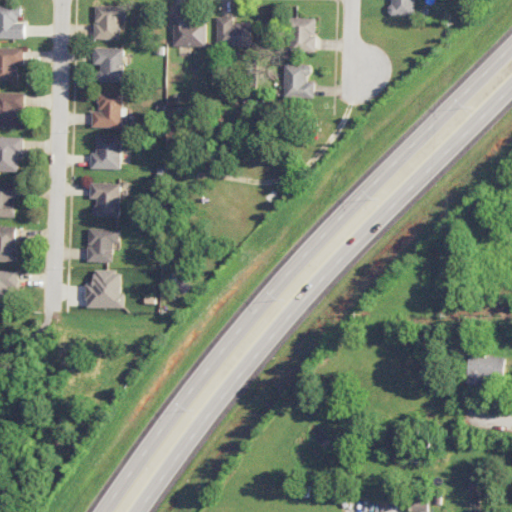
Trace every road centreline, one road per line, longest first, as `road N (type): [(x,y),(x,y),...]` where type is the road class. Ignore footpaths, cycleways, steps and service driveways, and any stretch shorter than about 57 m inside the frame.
road 1 (primary): [(511,45),(287,270),(100,511)]
road 2 (primary): [(138,511),(276,327),(511,92)]
road 3 (residential): [(63,0),(54,311)]
